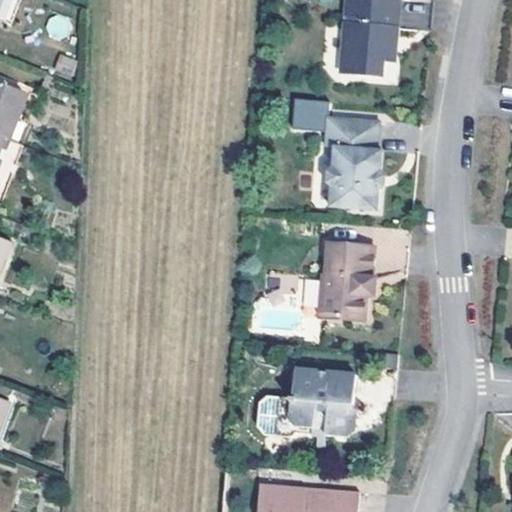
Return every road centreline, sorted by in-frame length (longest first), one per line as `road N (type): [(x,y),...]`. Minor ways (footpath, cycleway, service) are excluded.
road 1 (residential): [(476,0),(451,139),(447,229),(461,380)]
road 2 (residential): [(461,380),(458,431),(429,511)]
